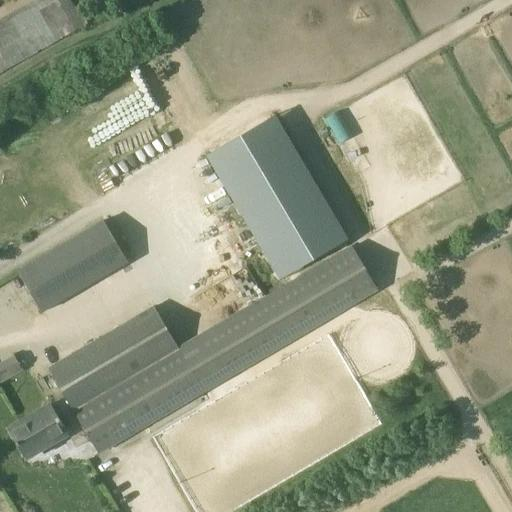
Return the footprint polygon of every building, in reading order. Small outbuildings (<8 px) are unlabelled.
[(71,0),(31,0),(0,16),(0,66),(84,24),(71,0)] [(204,151),(274,278),(345,240),(275,112),(204,151)] [(37,310),(127,264),(104,220),(14,266),(37,310)] [(99,454),(377,290),(350,243),(100,390),(103,395),(74,411),(77,417),(99,454)] [(49,369),(66,398),(74,411),(103,395),(100,390),(97,384),(90,388),(72,356),(49,369)] [(0,382),(23,370),(15,358),(0,366),(0,382)] [(77,417),(74,411),(66,398),(52,406),(51,405),(8,430),(26,460),(69,434),(63,425),(77,417)]
